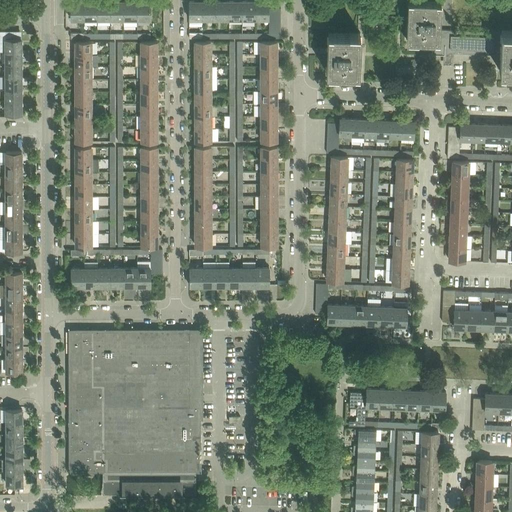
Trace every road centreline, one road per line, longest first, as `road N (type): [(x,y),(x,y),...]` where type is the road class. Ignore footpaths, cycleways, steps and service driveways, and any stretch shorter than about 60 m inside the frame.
road 1 (residential): [(176,314),(288,313),(297,306),(297,97)]
road 2 (residential): [(176,314),(177,0)]
road 3 (tertiary): [(47,312),(47,127)]
road 4 (residential): [(430,268),(436,102)]
road 5 (residential): [(436,102),(297,97)]
road 6 (residential): [(47,312),(176,314)]
